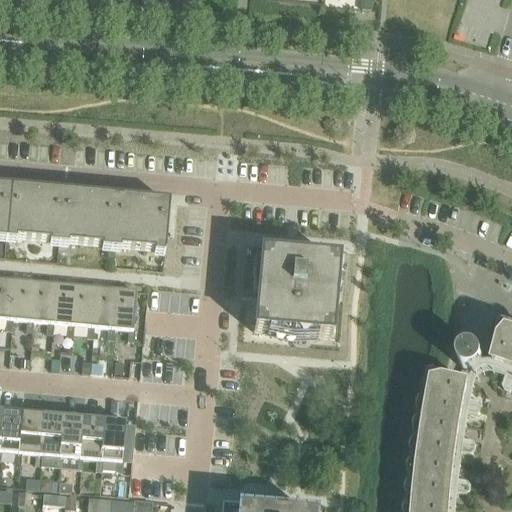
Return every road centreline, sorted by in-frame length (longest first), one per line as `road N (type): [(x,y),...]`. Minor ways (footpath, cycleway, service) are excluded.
road 1 (tertiary): [(494,90),(359,67),(0,33)]
road 2 (tertiary): [(0,63),(374,97),(485,121)]
road 3 (residential): [(219,190),(0,170)]
road 4 (residential): [(204,401),(219,190)]
road 5 (residential): [(204,401),(0,381)]
road 6 (residential): [(511,262),(364,208)]
road 7 (residential): [(364,208),(219,190)]
